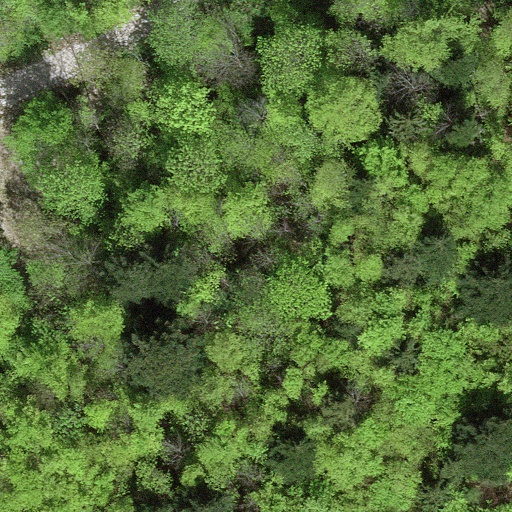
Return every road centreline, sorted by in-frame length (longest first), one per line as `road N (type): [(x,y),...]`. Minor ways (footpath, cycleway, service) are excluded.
road 1 (track): [(0,213),(31,305),(32,511)]
road 2 (track): [(0,97),(177,0)]
